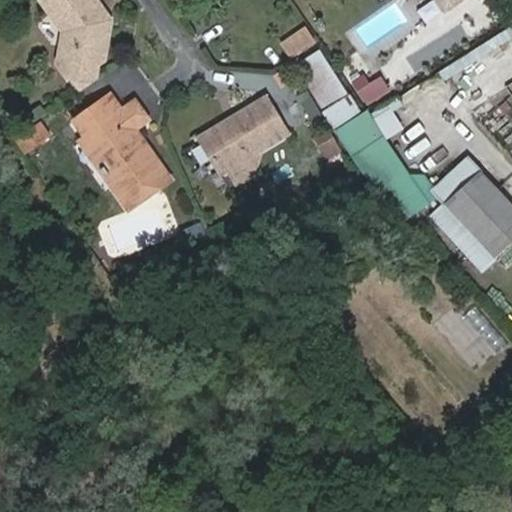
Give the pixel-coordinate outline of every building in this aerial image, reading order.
[(98,63),(104,60),(110,19),(101,18),(99,17),(95,12),(98,1),(97,0),(43,0),(61,25),(57,60),(68,76),(95,80),(98,63)] [(110,19),(98,1),(95,12),(99,17),(101,18),(110,19)] [(298,29),(277,42),(281,49),(303,35),(298,29)] [(281,49),(287,58),(309,44),(303,35),(281,49)] [(319,53),(299,67),(337,128),(358,116),(319,53)] [(368,102),(392,88),(379,68),(356,83),(368,102)] [(68,76),(79,92),(95,80),(68,76)] [(137,138),(131,129),(137,125),(149,117),(136,98),(121,107),(111,93),(78,117),(87,132),(92,129),(105,147),(98,152),(105,164),(100,167),(103,173),(111,171),(117,181),(112,185),(128,207),(171,176),(143,134),(137,138)] [(260,148),(286,133),(267,97),(239,113),(242,119),(236,122),(228,120),(203,134),(223,169),(226,168),(260,148)] [(28,111),(34,120),(48,111),(42,101),(28,111)] [(239,113),(228,120),(236,122),(242,119),(239,113)] [(394,220),(419,205),(362,113),(360,114),(358,116),(337,128),(394,220)] [(42,141),(46,138),(37,125),(33,127),(42,141)] [(137,125),(131,129),(137,138),(143,134),(137,125)] [(28,150),(42,141),(33,127),(20,137),(28,150)] [(87,132),(80,136),(100,167),(105,164),(98,152),(105,147),(92,129),(87,132)] [(326,134),(314,140),(322,155),(334,149),(326,134)] [(24,153),(28,150),(20,137),(15,140),(24,153)] [(235,184),(257,172),(264,155),(260,148),(226,168),(235,184)] [(322,155),(326,163),(338,157),(334,149),(322,155)] [(427,187),(441,202),(472,173),(459,158),(427,187)] [(103,173),(108,176),(112,185),(117,181),(111,171),(103,173)] [(486,252),(511,229),(511,216),(472,173),(441,202),(486,252)] [(471,265),(486,252),(441,202),(426,215),(471,265)] [(511,229),(486,252),(500,267),(511,255),(511,229)]
